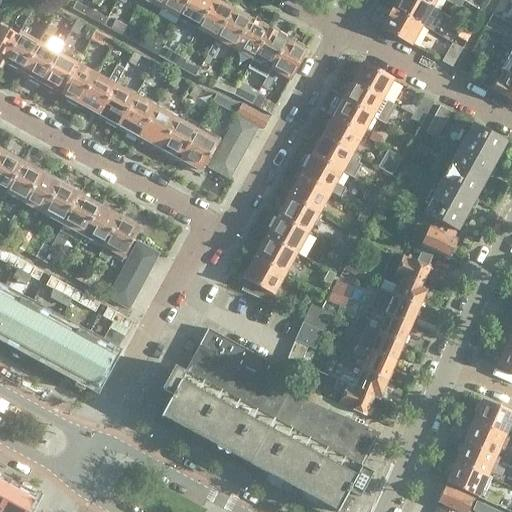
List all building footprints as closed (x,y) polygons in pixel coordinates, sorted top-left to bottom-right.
[(38,0),(28,0),(25,5),(33,10),(38,0)] [(47,4),(40,0),(38,0),(33,10),(41,14),(47,4)] [(70,9),(84,16),(89,8),(74,0),(70,9)] [(115,0),(112,6),(120,10),(125,0),(115,0)] [(140,0),(158,10),(163,0),(140,0)] [(163,0),(158,10),(177,20),(188,0),(163,0)] [(188,0),(177,20),(195,30),(212,0),(188,0)] [(212,0),(195,30),(214,40),(214,41),(231,10),(230,9),(229,6),(224,3),(221,4),(213,0),(212,0)] [(392,9),(392,10),(422,27),(433,8),(419,0),(394,0),(391,6),(392,9)] [(509,0),(499,0),(492,12),(500,17),(509,0)] [(84,16),(102,26),(107,18),(89,8),(84,16)] [(231,10),(214,41),(214,40),(206,56),(213,60),(221,45),(233,51),(249,20),(248,19),(247,16),(242,13),(239,14),(231,10)] [(383,27),(382,28),(411,45),(412,45),(422,27),(392,10),(387,18),(384,18),(381,24),(383,27)] [(102,26),(121,37),(125,29),(127,26),(108,16),(107,18),(102,26)] [(84,23),(77,19),(71,31),(78,34),(84,23)] [(249,20),(233,51),(251,61),(268,30),(266,30),(266,26),(260,23),(257,24),(249,20)] [(57,28),(50,24),(40,42),(23,74),(30,77),(28,80),(39,86),(41,84),(42,84),(50,69),(58,53),(47,47),(57,28)] [(19,36),(0,25),(0,26),(0,69),(0,70),(4,63),(5,64),(19,36)] [(19,36),(5,64),(11,67),(9,70),(20,76),(22,73),(23,74),(40,42),(29,36),(32,30),(25,25),(19,36)] [(458,36),(466,41),(473,31),(464,25),(458,36)] [(485,25),(481,32),(504,45),(511,48),(511,32),(509,38),(485,25)] [(121,37),(139,47),(144,39),(125,29),(121,37)] [(116,40),(97,30),(92,39),(104,46),(105,45),(112,48),(116,40)] [(268,30),(251,61),(270,71),(286,41),(285,40),(285,37),(276,35),(268,30)] [(144,39),(139,47),(158,57),(162,49),(144,39)] [(286,41),(270,71),(262,85),(269,89),(277,75),(288,81),(305,51),(303,50),(303,46),(297,43),(294,45),(286,41)] [(444,56),(441,61),(451,67),(461,48),(454,44),(451,43),(444,56)] [(50,69),(42,84),(49,88),(47,91),(58,97),(60,94),(61,95),(83,55),(63,44),(50,69)] [(493,64),(504,70),(506,71),(511,74),(511,48),(504,45),(493,64)] [(476,56),(479,49),(473,46),(470,52),(476,56)] [(158,57),(176,67),(181,58),(163,48),(162,49),(158,57)] [(143,55),(135,51),(129,62),(137,66),(143,55)] [(462,66),(460,71),(470,77),(472,73),(481,58),(476,56),(470,52),(462,66)] [(176,67),(194,77),(199,68),(181,58),(176,67)] [(163,66),(155,62),(150,73),(157,77),(163,66)] [(78,64),(61,95),(68,99),(66,101),(78,108),(97,74),(78,64)] [(356,75),(352,82),(383,99),(391,85),(390,85),(392,81),(362,64),(361,65),(358,66),(355,73),(356,75)] [(97,74),(78,108),(89,114),(91,111),(99,116),(116,85),(115,84),(123,70),(116,65),(108,80),(97,74)] [(497,81),(492,90),(511,100),(511,74),(506,71),(504,70),(498,81),(497,81)] [(184,78),(176,73),(170,84),(178,88),(184,78)] [(116,85),(99,116),(105,119),(104,122),(114,128),(116,125),(119,127),(138,93),(127,87),(130,83),(121,78),(116,85)] [(218,78),(213,87),(232,95),(236,88),(218,78)] [(346,93),(342,99),(374,117),(383,99),(352,82),(351,84),(348,84),(344,90),(346,93)] [(204,89),(196,84),(190,95),(198,99),(204,89)] [(236,88),(232,95),(251,105),(255,98),(236,88)] [(138,93),(119,127),(126,130),(124,133),(135,139),(136,136),(140,138),(157,107),(145,101),(148,95),(140,90),(138,93)] [(228,101),(216,95),(212,102),(223,109),(228,101)] [(422,97),(420,101),(410,119),(420,125),(430,108),(433,103),(422,97)] [(336,112),(332,118),(363,136),(374,117),(342,99),(341,102),(338,103),(334,108),(336,112)] [(223,109),(235,115),(256,127),(257,126),(262,129),(267,119),(262,116),(263,115),(241,104),(235,102),(230,102),(228,101),(223,109)] [(436,111),(425,132),(436,139),(451,113),(439,106),(436,111)] [(157,107),(140,138),(146,142),(144,145),(155,150),(156,147),(160,149),(177,119),(157,107)] [(235,115),(230,125),(251,137),(256,127),(235,115)] [(325,130),(322,136),(353,154),(363,136),(332,118),(331,120),(327,121),(324,127),(325,130)] [(177,119),(160,149),(166,153),(165,156),(175,162),(177,159),(180,161),(197,130),(177,119)] [(472,124),(455,154),(489,173),(506,142),(472,124)] [(230,125),(224,136),(246,148),(251,137),(230,125)] [(197,130),(180,161),(187,164),(185,167),(196,173),(198,170),(201,172),(220,138),(199,126),(197,130)] [(373,132),(369,139),(379,145),(383,138),(373,132)] [(224,136),(218,146),(240,158),(246,148),(224,136)] [(315,148),(312,155),(343,173),(353,178),(362,163),(360,162),(361,160),(360,159),(360,158),(353,154),(322,136),(321,139),(317,139),(314,145),(315,148)] [(421,137),(417,144),(427,149),(431,142),(421,137)] [(218,146),(213,156),(235,168),(240,158),(218,146)] [(378,167),(392,176),(402,157),(388,149),(378,167)] [(14,179),(22,164),(21,163),(23,160),(13,155),(11,158),(3,153),(0,158),(0,191),(5,194),(14,179)] [(422,159),(411,154),(407,162),(418,168),(422,159)] [(455,154),(439,184),(473,203),(489,173),(455,154)] [(312,155),(300,176),(331,193),(343,173),(312,155)] [(210,164),(208,168),(226,178),(229,179),(235,168),(213,156),(209,164),(210,164)] [(14,179),(5,194),(24,205),(33,189),(43,171),(32,165),(30,168),(22,164),(14,179)] [(43,171),(24,205),(43,215),(60,185),(53,181),(54,178),(43,171)] [(300,176),(289,196),(320,214),(331,193),(300,176)] [(386,194),(395,198),(401,187),(392,182),(386,194)] [(43,215),(62,226),(79,195),(72,191),(74,189),(63,183),(61,186),(60,185),(43,215)] [(439,184),(423,213),(456,232),(473,203),(439,184)] [(373,190),(367,200),(375,205),(381,194),(373,190)] [(79,195),(62,226),(58,233),(78,243),(82,237),(99,206),(79,195)] [(289,196),(278,216),(309,234),(315,223),(317,225),(323,215),(320,214),(289,196)] [(99,206),(82,237),(102,248),(119,217),(99,206)] [(425,236),(423,241),(420,245),(423,247),(433,252),(446,258),(447,256),(451,257),(454,251),(451,248),(455,239),(453,238),(456,232),(423,213),(410,207),(406,214),(402,223),(413,230),(425,236)] [(363,224),(369,213),(362,209),(356,220),(363,224)] [(278,216),(267,237),(298,254),(309,234),(278,216)] [(139,228),(119,217),(102,248),(122,259),(139,228)] [(353,244),(359,234),(351,230),(345,240),(353,244)] [(298,254),(267,237),(255,258),(286,275),(298,254)] [(15,239),(11,246),(21,251),(25,244),(15,239)] [(136,242),(130,253),(151,264),(157,254),(136,242)] [(33,258),(41,263),(48,252),(49,249),(41,244),(33,258)] [(416,261),(427,266),(433,252),(423,247),(416,261)] [(10,254),(2,250),(0,253),(0,260),(5,263),(10,254)] [(341,266),(347,255),(340,250),(334,261),(341,266)] [(48,252),(41,263),(48,267),(55,256),(48,252)] [(130,253),(124,264),(145,275),(151,264),(130,253)] [(18,258),(10,254),(5,263),(13,267),(18,258)] [(384,269),(386,270),(394,273),(422,285),(430,267),(427,266),(416,261),(403,255),(401,259),(398,265),(388,260),(384,269)] [(363,263),(351,256),(343,270),(355,277),(363,263)] [(26,263),(18,258),(13,267),(21,272),(26,263)] [(286,275),(255,258),(243,280),(246,281),(240,290),(268,303),(276,290),(277,291),(286,275)] [(34,267),(26,263),(21,272),(29,276),(34,267)] [(74,267),(68,263),(62,274),(68,278),(74,267)] [(124,264),(118,275),(139,286),(145,275),(124,264)] [(42,271),(34,267),(29,276),(37,280),(42,271)] [(395,285),(391,294),(420,306),(428,288),(422,285),(394,273),(386,270),(382,279),(395,285)] [(321,282),(329,285),(335,275),(328,271),(321,282)] [(83,284),(86,276),(78,272),(74,279),(83,284)] [(86,276),(83,284),(90,287),(96,277),(88,273),(86,276)] [(118,275),(112,286),(133,297),(139,286),(118,275)] [(58,280),(50,276),(46,285),(54,289),(58,280)] [(66,285),(58,280),(54,289),(61,293),(66,285)] [(337,281),(332,292),(341,296),(343,297),(348,286),(337,281)] [(74,289),(66,285),(61,293),(69,298),(74,289)] [(133,297),(112,286),(106,297),(127,308),(133,297)] [(82,293),(74,289),(69,298),(77,302),(82,293)] [(341,296),(332,292),(328,301),(337,305),(341,296)] [(90,298),(82,293),(77,302),(85,306),(90,298)] [(0,294),(0,333),(38,355),(58,319),(20,298),(17,303),(0,294)] [(373,308),(385,314),(411,325),(420,306),(391,294),(387,305),(376,301),(373,308)] [(98,302),(90,298),(85,306),(93,311),(98,302)] [(310,305),(302,323),(314,329),(322,310),(310,305)] [(105,311),(102,317),(110,321),(115,312),(107,307),(105,311)] [(365,327),(376,332),(403,344),(411,325),(385,314),(373,308),(369,318),(365,327)] [(115,312),(110,321),(112,323),(118,326),(123,316),(115,312)] [(123,316),(118,326),(126,330),(131,321),(123,316)] [(38,355),(96,386),(115,351),(101,343),(97,341),(58,319),(38,355)] [(112,323),(101,343),(115,351),(126,330),(118,326),(112,323)] [(302,323),(293,341),(298,343),(306,347),(314,350),(322,332),(314,329),(302,323)] [(357,345),(369,350),(396,362),(403,344),(376,332),(365,327),(357,345)] [(381,433),(350,420),(343,417),(329,411),(290,395),(288,394),(270,384),(268,383),(276,368),(207,330),(199,345),(185,370),(174,365),(161,388),(172,394),(168,402),(160,416),(161,417),(162,416),(196,434),(232,454),(267,473),(303,492),(337,511),(336,511),(338,511),(346,498),(349,491),(360,497),(372,473),(362,468),(381,433)] [(293,341),(287,359),(295,362),(299,364),(306,347),(298,343),(293,341)] [(499,363),(498,365),(498,366),(511,371),(511,345),(507,344),(503,354),(501,354),(498,360),(499,363)] [(355,356),(351,365),(359,368),(387,381),(396,362),(369,350),(357,345),(352,355),(355,356)] [(278,379),(286,382),(295,362),(287,359),(278,379)] [(337,381),(352,388),(373,397),(379,399),(387,381),(359,368),(355,378),(341,373),(337,381)] [(340,399),(338,404),(353,411),(365,416),(373,397),(352,388),(337,381),(336,380),(332,390),(342,394),(340,399)] [(478,413),(474,421),(506,436),(511,421),(511,422),(511,420),(511,415),(483,402),(482,404),(479,404),(476,411),(478,413)] [(468,434),(466,440),(497,455),(506,436),(474,421),(473,424),(469,425),(467,431),(468,434)] [(460,454),(457,461),(488,476),(497,455),(466,440),(464,444),(461,445),(458,451),(460,454)] [(451,474),(447,483),(452,486),(484,501),(488,493),(482,490),(488,476),(457,461),(455,465),(452,465),(449,471),(451,474)] [(0,482),(0,511),(26,511),(33,500),(0,482)] [(444,506),(455,511),(467,511),(473,499),(451,489),(450,490),(445,488),(439,502),(444,505),(444,506)] [(499,498),(488,493),(484,501),(496,507),(499,498)] [(473,511),(474,511),(487,511),(490,508),(478,502),(473,511)]
